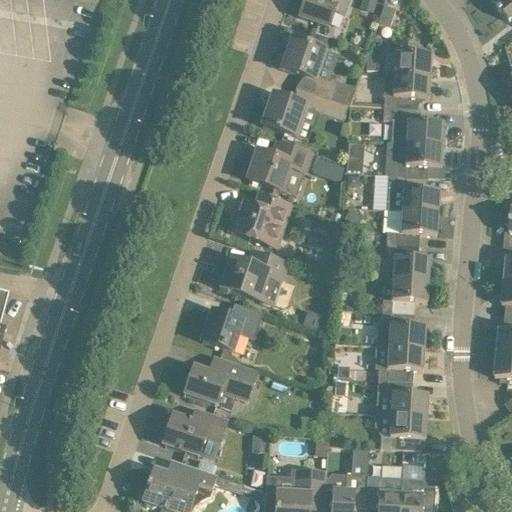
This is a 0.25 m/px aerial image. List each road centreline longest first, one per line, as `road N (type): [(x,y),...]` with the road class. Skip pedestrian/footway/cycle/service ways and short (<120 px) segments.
road 1 (residential): [(104,511),(277,0)]
road 2 (tertiary): [(6,505),(56,328),(169,0)]
road 3 (residential): [(495,511),(461,378),(480,165)]
road 4 (residential): [(480,165),(470,73),(437,0)]
